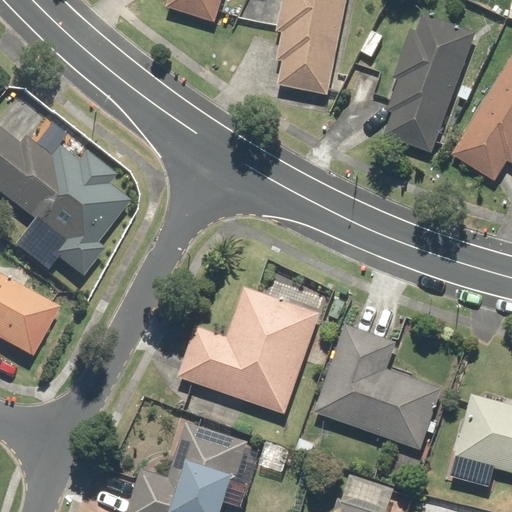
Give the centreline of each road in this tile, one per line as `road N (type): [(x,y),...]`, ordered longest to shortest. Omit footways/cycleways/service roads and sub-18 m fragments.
road 1 (residential): [(218,150),(60,453)]
road 2 (residential): [(511,276),(353,222),(218,150)]
road 3 (residential): [(218,150),(86,55),(32,0)]
